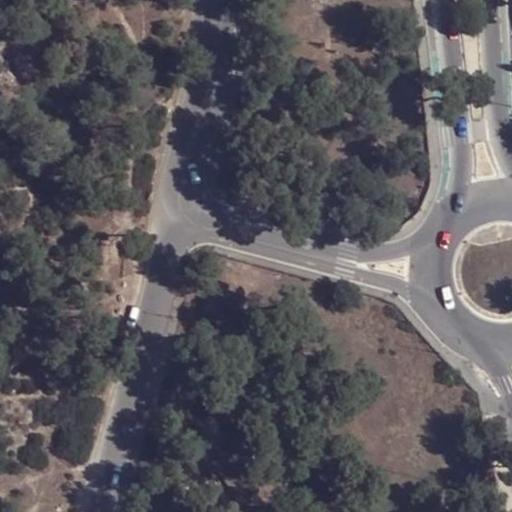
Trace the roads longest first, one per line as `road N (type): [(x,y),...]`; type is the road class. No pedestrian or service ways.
road 1 (residential): [(98,511),(180,214)]
road 2 (tertiary): [(443,0),(458,134),(454,223)]
road 3 (residential): [(180,214),(214,0)]
road 4 (residential): [(348,263),(180,214)]
road 5 (tertiary): [(511,165),(499,132),(489,0)]
